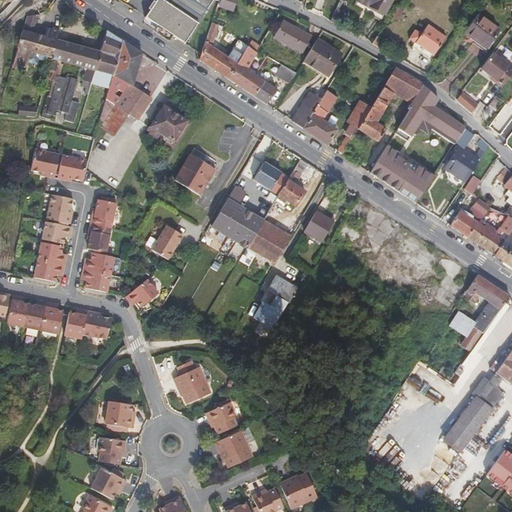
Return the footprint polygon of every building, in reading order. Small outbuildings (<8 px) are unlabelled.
[(157,25),(173,36),(184,44),(214,0),(156,0),(145,18),(157,25)] [(234,11),(237,0),(220,0),(219,6),(234,11)] [(361,0),(385,13),(393,0),(361,0)] [(404,10),(399,6),(391,17),(397,21),(404,10)] [(347,14),(337,8),(331,20),(340,25),(347,14)] [(39,15),(27,16),(23,32),(34,35),(40,14),(39,15)] [(479,15),(465,33),(487,49),(501,31),(479,15)] [(283,21),(274,38),(302,52),(310,36),(283,21)] [(237,64),(229,59),(211,47),(218,26),(212,23),(199,61),(210,68),(228,80),(237,64)] [(169,42),(173,36),(157,25),(153,31),(156,33),(169,42)] [(415,31),(410,39),(415,42),(411,47),(431,60),(434,55),(445,38),(428,26),(421,35),(415,31)] [(34,35),(23,32),(12,67),(20,68),(21,63),(26,64),(27,62),(37,65),(39,60),(46,62),(48,57),(51,58),(56,40),(59,30),(53,28),(52,30),(47,28),(44,37),(34,35)] [(91,83),(109,87),(112,76),(122,40),(114,35),(107,31),(101,52),(91,83)] [(384,42),(377,37),(371,45),(379,49),(384,42)] [(62,61),(81,66),(86,68),(81,87),(85,88),(84,93),(88,94),(91,83),(101,52),(56,40),(51,58),(45,79),(52,81),(58,60),(62,61)] [(129,45),(122,40),(112,76),(131,86),(142,55),(142,54),(129,45)] [(341,54),(316,40),(303,62),(328,76),(341,54)] [(239,42),(229,59),(237,64),(247,48),(239,42)] [(250,44),(247,48),(255,53),(256,51),(258,49),(250,44)] [(256,54),(255,53),(247,48),(237,64),(228,80),(266,105),(276,90),(246,70),(256,54)] [(511,67),(492,53),(479,69),(497,82),(495,83),(502,88),(511,74),(511,67)] [(52,81),(48,97),(51,97),(57,76),(62,61),(58,60),(52,81)] [(276,76),(290,84),(297,73),(282,65),(276,76)] [(390,99),(407,109),(411,103),(423,84),(395,69),(383,88),(393,94),(390,99)] [(72,101),(78,80),(66,77),(65,78),(57,76),(51,97),(48,97),(42,118),(50,120),(51,115),(55,116),(56,113),(61,115),(62,112),(67,114),(65,121),(74,123),(80,103),(76,102),(72,101)] [(106,99),(127,113),(137,119),(151,99),(131,86),(112,76),(109,87),(106,99)] [(466,127),(435,106),(439,99),(423,84),(411,103),(407,109),(409,111),(395,133),(408,141),(412,134),(415,136),(419,130),(427,134),(431,129),(454,145),(456,142),(460,136),(465,130),(466,127)] [(393,94),(383,88),(371,108),(358,129),(378,141),(386,129),(376,123),(390,99),(393,94)] [(335,98),(325,92),(320,100),(302,129),(321,142),(327,146),(337,130),(322,120),(335,98)] [(470,99),(462,92),(455,101),(463,107),(470,99)] [(309,94),(291,122),(302,129),(320,100),(309,94)] [(122,121),(127,113),(106,99),(98,125),(108,131),(113,135),(122,121)] [(500,104),(494,99),(485,111),(491,116),(500,104)] [(351,125),(358,129),(371,108),(360,102),(347,123),(351,125)] [(20,107),(18,115),(35,117),(37,108),(20,107)] [(163,107),(147,131),(150,133),(149,135),(156,139),(159,134),(172,142),(186,122),(178,117),(179,114),(175,111),(173,113),(163,107)] [(494,121),(491,127),(500,133),(504,127),(494,121)] [(344,135),(347,136),(352,140),(358,129),(351,125),(344,135)] [(444,169),(465,183),(489,146),(480,138),(477,143),(482,148),(476,157),(464,149),(473,136),(465,130),(460,136),(456,142),(460,146),(444,169)] [(352,140),(347,136),(337,152),(342,155),(352,140)] [(370,174),(414,203),(434,174),(400,153),(388,145),(370,174)] [(48,173),(47,177),(50,177),(55,178),(59,156),(36,151),(32,170),(41,172),(48,173)] [(190,154),(174,180),(199,196),(216,169),(190,154)] [(63,156),(58,179),(65,180),(66,177),(72,178),(82,180),(86,161),(63,156)] [(295,174),(299,177),(308,163),(301,159),(289,178),(278,195),(276,198),(283,203),(285,200),(295,206),(304,192),(289,183),(291,179),(295,174)] [(254,180),(278,195),(289,178),(264,163),(254,180)] [(296,182),(299,177),(295,174),(291,179),(296,182)] [(511,191),(511,174),(498,195),(502,198),(509,189),(511,191)] [(465,189),(472,194),(480,183),(481,181),(474,176),(465,189)] [(245,191),(235,184),(226,199),(224,203),(210,227),(246,248),(247,247),(263,221),(259,218),(237,205),(245,191)] [(70,224),(71,217),(68,216),(70,210),(72,199),(52,195),(47,219),(70,224)] [(453,229),(467,239),(478,222),(481,218),(488,207),(478,199),(467,215),(461,211),(450,227),(453,229)] [(96,211),(93,224),(111,228),(116,204),(99,200),(96,211)] [(263,221),(268,224),(277,208),(272,205),(271,207),(269,210),(263,221)] [(511,206),(496,229),(494,233),(504,240),(511,229),(511,206)] [(266,207),(259,218),(263,221),(269,210),(267,208),(266,207)] [(333,222),(316,212),(304,232),(321,242),(333,222)] [(494,233),(496,229),(481,218),(478,222),(494,233)] [(291,230),(294,231),(299,222),(295,219),(292,224),(291,230)] [(282,232),(268,224),(263,221),(247,247),(266,259),(282,232)] [(65,234),(70,235),(72,227),(46,222),(42,240),(63,244),(64,237),(65,234)] [(504,240),(494,233),(478,222),(467,239),(479,247),(493,256),(504,240)] [(93,224),(91,237),(88,250),(105,253),(111,228),(93,224)] [(167,259),(182,235),(166,225),(151,250),(167,259)] [(511,229),(504,240),(493,256),(508,266),(511,268),(511,229)] [(290,237),(282,232),(266,259),(274,264),(290,237)] [(42,244),(38,260),(64,265),(66,258),(60,257),(61,254),(62,248),(42,244)] [(85,263),(83,270),(110,275),(114,257),(92,253),(90,260),(89,264),(85,263)] [(55,282),(57,276),(57,272),(63,273),(64,265),(38,260),(35,278),(55,282)] [(83,270),(82,277),(87,278),(86,282),(85,288),(107,293),(110,275),(83,270)] [(461,346),(469,352),(507,296),(502,293),(491,285),(476,275),(462,296),(474,304),(479,296),(489,302),(474,324),(475,324),(466,338),(461,346)] [(276,278),(268,291),(288,303),(296,290),(276,278)] [(135,300),(137,303),(141,307),(158,293),(147,279),(144,281),(126,297),(131,303),(135,300)] [(0,315),(4,317),(9,295),(0,292),(0,315)] [(19,301),(20,297),(13,295),(7,324),(24,327),(28,303),(22,302),(19,301)] [(35,305),(28,303),(24,327),(41,331),(46,302),(40,301),(38,305),(35,305)] [(53,308),(54,304),(52,304),(46,302),(41,331),(58,334),(63,310),(57,309),(53,308)] [(273,329),(282,313),(262,302),(253,318),(273,329)] [(76,313),(69,312),(64,336),(81,339),(82,335),(87,311),(80,309),(79,314),(76,313)] [(94,315),(95,312),(87,311),(82,335),(106,339),(111,319),(109,318),(101,316),(94,315)] [(449,326),(466,338),(475,324),(474,324),(459,313),(449,326)] [(511,350),(496,372),(511,384),(510,385),(511,385),(511,350)] [(443,366),(438,373),(449,380),(452,376),(447,373),(449,370),(443,366)] [(174,378),(181,397),(183,396),(187,404),(211,392),(199,367),(174,378)] [(471,394),(476,398),(491,410),(500,399),(510,386),(510,385),(511,384),(496,372),(490,368),(471,394)] [(491,410),(476,398),(445,439),(460,451),(491,410)] [(133,429),(134,417),(131,416),(132,412),(132,405),(109,402),(105,424),(106,424),(109,425),(108,430),(127,433),(128,428),(133,429)] [(214,427),(218,435),(239,425),(235,417),(238,416),(231,402),(205,413),(210,424),(213,423),(214,427)] [(215,443),(223,460),(224,460),(228,468),(252,457),(240,431),(215,443)] [(121,453),(124,453),(125,442),(97,437),(95,452),(98,453),(96,461),(100,462),(119,465),(121,457),(121,453)] [(511,498),(511,456),(504,450),(484,476),(511,498)] [(117,491),(120,492),(126,482),(101,468),(90,489),(112,500),(115,494),(117,491)] [(298,476),(280,484),(292,509),(318,498),(307,474),(298,477),(298,476)] [(280,511),(285,510),(275,490),(268,493),(264,494),(263,492),(253,496),(259,511),(280,511)] [(435,498),(429,493),(422,503),(428,508),(435,498)] [(110,511),(112,509),(86,495),(79,508),(81,510),(80,511),(110,511)] [(184,511),(178,497),(167,502),(169,505),(165,507),(159,510),(159,511),(158,511),(184,511)]
